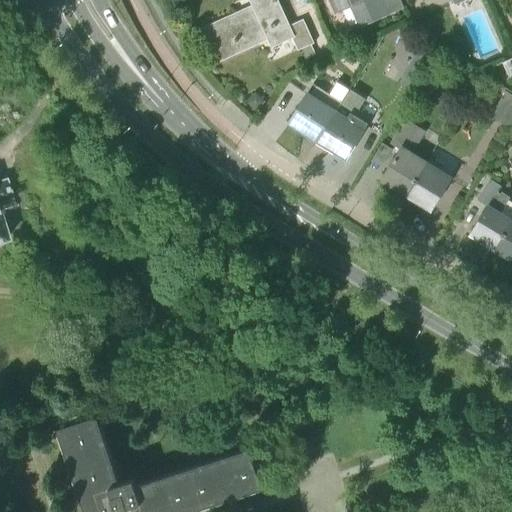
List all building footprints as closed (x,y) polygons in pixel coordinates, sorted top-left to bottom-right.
[(288,25),(276,0),(255,0),(261,13),(209,37),(219,58),(276,31),(280,39),(292,34),(299,50),(302,48),(306,56),(315,52),(312,43),(315,42),(304,17),(288,25)] [(331,0),(334,6),(336,5),(338,9),(349,4),(359,28),(404,7),(400,0),(331,0)] [(416,51),(410,63),(421,69),(427,56),(416,51)] [(511,57),(503,62),(511,81),(511,80),(511,57)] [(414,91),(428,99),(441,74),(428,67),(414,91)] [(458,80),(472,89),(477,81),(463,72),(458,80)] [(291,121),(318,138),(335,111),(324,104),(331,94),(314,84),(291,121)] [(265,101),(256,91),(246,100),(256,110),(265,101)] [(509,127),(511,122),(511,94),(506,91),(491,115),(509,127)] [(335,111),(318,138),(348,156),(368,124),(352,114),(348,119),(335,111)] [(383,179),(407,193),(424,166),(410,157),(412,153),(410,152),(424,131),(407,120),(394,142),(403,148),(383,179)] [(424,166),(407,193),(431,208),(451,177),(439,170),(437,174),(424,166)] [(0,201),(12,197),(6,178),(0,180),(0,240),(8,238),(5,230),(8,226),(6,219),(1,217),(0,215),(0,201)] [(472,234),(495,248),(511,221),(511,219),(500,212),(510,197),(500,192),(503,188),(492,182),(481,200),(490,206),(472,234)] [(511,221),(495,248),(511,258),(511,256),(511,221)] [(121,482),(98,413),(58,427),(85,511),(187,511),(264,487),(250,447),(136,485),(134,478),(121,482)]
